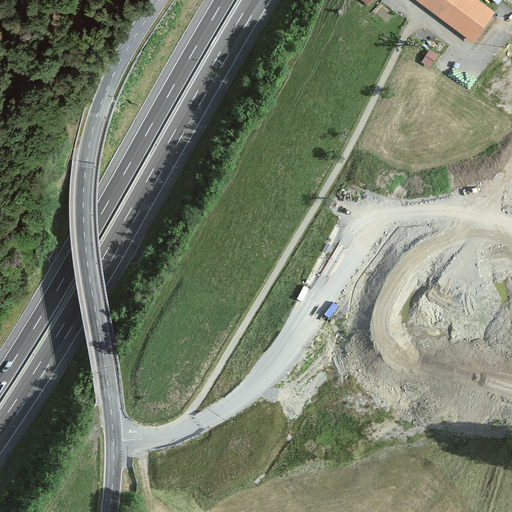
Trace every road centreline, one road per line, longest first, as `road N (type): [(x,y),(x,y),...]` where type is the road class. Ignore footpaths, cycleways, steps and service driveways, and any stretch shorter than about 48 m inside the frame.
road 1 (tertiary): [(109,511),(113,432),(84,178),(104,95),(160,0)]
road 2 (motorway): [(0,433),(256,0)]
road 3 (motorway): [(223,0),(0,383)]
